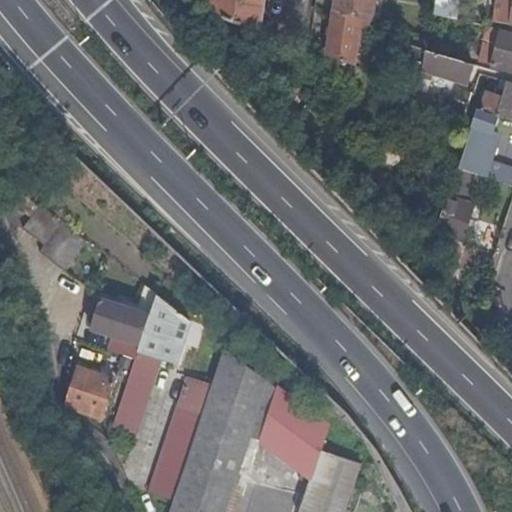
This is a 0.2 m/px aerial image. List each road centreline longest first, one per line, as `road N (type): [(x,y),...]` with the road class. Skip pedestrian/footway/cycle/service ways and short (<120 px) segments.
road 1 (motorway): [(12,0),(53,56),(397,399),(460,511)]
road 2 (motorway): [(511,427),(91,0)]
road 3 (residential): [(0,235),(41,347),(46,402)]
road 4 (unknown): [(122,511),(171,372)]
road 5 (residential): [(46,402),(94,457),(117,511)]
